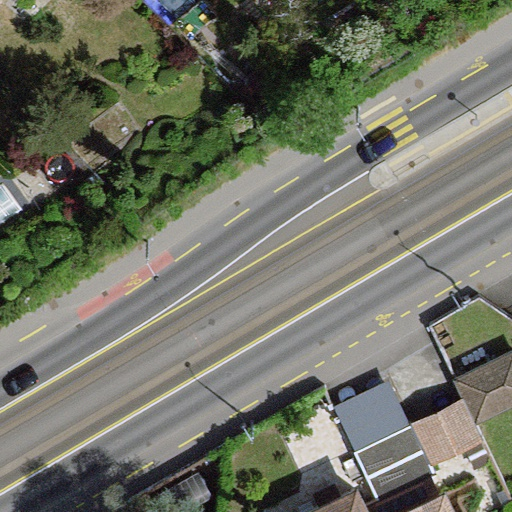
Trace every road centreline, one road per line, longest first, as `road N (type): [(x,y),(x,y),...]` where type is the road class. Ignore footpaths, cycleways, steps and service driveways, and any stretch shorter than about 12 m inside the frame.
road 1 (secondary): [(511,62),(0,391)]
road 2 (secondary): [(1,511),(511,212)]
